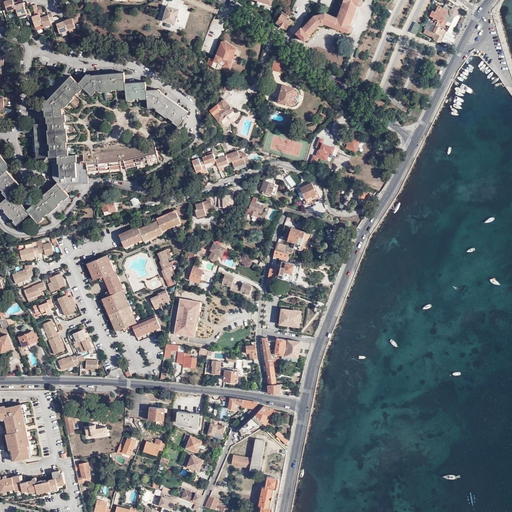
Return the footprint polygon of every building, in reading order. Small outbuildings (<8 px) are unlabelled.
[(14,3),(13,0),(6,0),(5,0),(4,0),(0,0),(4,10),(7,9),(8,11),(11,9),(12,11),(17,9),(15,5),(14,3)] [(361,0),(344,0),(342,7),(335,4),(333,11),(331,11),(330,14),(326,13),(315,16),(303,29),(302,28),(297,33),(306,41),(311,36),(310,35),(320,25),(326,23),(348,33),(352,32),(353,29),(351,26),(358,6),(362,5),(363,2),(361,0)] [(19,4),(15,5),(17,9),(19,15),(27,12),(27,14),(29,19),(32,18),(32,16),(29,8),(26,9),(23,2),(19,4)] [(180,10),(167,6),(164,19),(163,21),(175,24),(180,10)] [(425,27),(437,34),(438,30),(440,28),(441,25),(444,26),(447,21),(452,23),(455,17),(456,17),(457,16),(457,15),(458,15),(458,14),(458,13),(458,12),(458,11),(457,11),(457,10),(456,10),(456,9),(455,9),(454,9),(453,9),(452,9),(451,9),(450,10),(450,11),(451,9),(445,6),(444,9),(438,6),(435,12),(433,11),(430,15),(434,17),(433,19),(439,22),(437,26),(426,20),(424,23),(427,24),(425,27)] [(291,23),(292,20),(288,18),(289,17),(288,17),(288,16),(287,16),(287,17),(286,16),(287,15),(283,12),(281,14),(282,15),(277,23),(278,23),(286,28),(287,28),(291,23)] [(40,14),(32,16),(32,18),(36,26),(43,24),(41,17),(40,14)] [(46,15),(41,17),(43,24),(44,26),(51,23),(48,14),(46,15)] [(73,18),(65,20),(66,21),(69,30),(70,30),(73,29),(77,27),(76,22),(80,20),(79,18),(75,17),(73,18)] [(416,34),(421,24),(413,20),(408,31),(416,34)] [(69,30),(66,21),(57,24),(60,33),(69,30)] [(446,31),(440,28),(438,30),(437,34),(433,40),(438,43),(439,42),(440,43),(441,41),(450,45),(451,42),(453,44),(456,40),(453,38),(455,35),(446,31)] [(214,60),(210,58),(208,62),(207,64),(220,71),(223,65),(231,68),(233,62),(232,62),(234,55),(237,48),(226,41),(222,42),(216,55),(214,60)] [(163,64),(160,70),(168,76),(172,70),(163,64)] [(88,172),(122,170),(121,152),(67,155),(65,113),(62,113),(62,107),(84,85),(93,93),(97,89),(128,87),(129,99),(136,98),(136,96),(143,96),(143,97),(150,97),(150,106),(156,106),(157,105),(159,107),(158,108),(169,116),(170,115),(176,119),(175,120),(181,124),(191,109),(163,90),(164,89),(161,87),(149,88),(148,80),(128,81),(127,71),(90,73),(81,82),(72,73),(45,101),(46,114),(48,114),(48,121),(35,122),(37,157),(51,156),(53,177),(58,183),(27,210),(12,193),(20,185),(6,170),(10,166),(0,154),(0,186),(8,196),(0,203),(17,224),(29,213),(38,223),(68,196),(62,189),(69,184),(88,183),(88,172)] [(233,84),(223,81),(221,89),(231,91),(233,84)] [(279,102),(290,106),(295,88),(283,85),(279,102)] [(215,106),(210,110),(219,121),(233,110),(221,96),(217,99),(218,101),(214,104),(215,106)] [(356,152),(361,141),(355,138),(355,137),(357,137),(360,129),(354,127),(351,135),(352,135),(351,137),(350,137),(349,139),(342,136),(340,141),(347,144),(346,148),(356,152)] [(335,148),(323,143),(324,139),(320,138),(316,147),(319,148),(316,156),(313,155),(311,162),(316,165),(319,158),(327,161),(329,154),(328,153),(329,152),(333,153),(335,148)] [(156,144),(123,151),(127,169),(160,161),(156,144)] [(226,156),(215,160),(216,163),(220,172),(224,170),(223,168),(222,166),(225,165),(228,164),(228,163),(228,162),(231,160),(232,162),(234,168),(245,164),(245,165),(249,163),(246,156),(240,158),(237,151),(225,155),(226,156)] [(216,163),(215,160),(213,153),(202,157),(204,161),(200,163),(199,159),(192,161),(196,173),(200,171),(203,170),(207,168),(205,165),(212,162),(212,164),(216,163)] [(183,172),(176,175),(177,178),(174,179),(176,186),(177,186),(182,185),(183,186),(188,185),(183,172)] [(275,185),(266,182),(264,181),(263,184),(260,182),(259,187),(262,188),(261,191),(262,191),(271,194),(275,185)] [(313,201),(314,201),(312,197),(317,194),(312,183),(300,188),(308,205),(314,202),(313,201)] [(370,197),(359,191),(357,196),(360,198),(359,199),(360,201),(363,202),(364,202),(365,200),(367,201),(369,201),(370,199),(370,197)] [(226,197),(219,198),(220,207),(234,206),(233,195),(226,196),(226,197)] [(206,209),(205,207),(213,205),(211,198),(208,199),(208,201),(197,204),(198,209),(196,209),(198,216),(207,213),(206,209)] [(115,199),(103,202),(106,211),(111,210),(111,211),(118,209),(115,199)] [(252,199),(249,210),(245,209),(244,213),(248,214),(248,215),(257,217),(259,212),(261,212),(263,206),(255,204),(256,200),(252,199)] [(131,232),(126,234),(121,236),(125,245),(130,242),(134,241),(139,238),(144,236),(144,238),(149,236),(154,234),(158,232),(163,230),(162,229),(167,226),(172,225),(177,223),(181,220),(178,212),(173,214),(168,216),(164,218),(159,220),(158,221),(159,222),(155,224),(150,226),(146,228),(141,230),(141,228),(140,228),(135,230),(131,232)] [(285,239),(296,242),(301,244),(305,232),(292,228),(291,229),(288,228),(286,232),(288,233),(288,235),(287,234),(285,239)] [(311,234),(305,232),(301,244),(296,242),(294,248),(286,245),(284,251),(284,252),(289,254),(298,256),(300,250),(305,251),(311,234)] [(43,244),(37,245),(39,252),(45,251),(46,254),(50,253),(51,252),(51,253),(54,252),(51,242),(43,244)] [(286,245),(278,243),(276,249),(284,251),(286,245)] [(211,250),(212,251),(214,248),(221,252),(219,255),(220,255),(222,256),(226,249),(219,244),(218,246),(214,244),(211,250)] [(39,252),(37,245),(33,246),(25,248),(20,249),(23,259),(27,258),(27,256),(29,256),(33,256),(36,255),(36,253),(39,252)] [(216,262),(220,255),(219,255),(221,252),(214,248),(212,251),(213,251),(209,259),(216,262)] [(166,250),(159,253),(162,261),(160,262),(164,270),(162,271),(166,279),(169,287),(174,285),(171,277),(173,276),(171,271),(170,268),(171,267),(170,262),(168,259),(169,258),(166,250)] [(289,254),(284,252),(276,250),(274,255),(287,259),(288,258),(289,258),(289,255),(289,254)] [(106,255),(90,262),(91,266),(93,270),(95,274),(96,278),(101,277),(104,276),(105,278),(106,278),(107,280),(109,284),(111,289),(112,291),(110,292),(111,294),(108,295),(109,296),(105,298),(106,302),(108,306),(110,310),(111,314),(113,318),(115,322),(116,326),(118,330),(132,324),(134,323),(132,318),(130,312),(127,307),(125,302),(123,296),(120,291),(122,290),(120,285),(118,281),(116,276),(114,271),(112,272),(110,266),(108,260),(106,255)] [(294,271),(295,264),(282,261),(281,267),(280,267),(279,273),(280,273),(279,277),(295,281),(297,272),(294,271)] [(32,264),(25,264),(25,268),(21,270),(21,271),(12,274),(16,283),(23,280),(23,279),(25,278),(25,279),(29,277),(29,275),(26,268),(31,268),(32,268),(32,264)] [(195,264),(194,267),(190,280),(200,283),(204,271),(199,269),(200,265),(195,264)] [(268,284),(272,285),(274,277),(275,277),(276,270),(271,269),(268,284)] [(61,272),(50,277),(52,281),(47,282),(51,290),(55,289),(65,285),(63,280),(62,279),(63,279),(61,276),(62,275),(61,272)] [(230,291),(235,293),(238,286),(233,284),(233,283),(232,283),(232,281),(234,281),(235,278),(225,275),(223,283),(228,285),(227,286),(231,288),(230,291)] [(40,290),(37,283),(32,286),(32,287),(31,287),(30,287),(24,289),(28,298),(36,295),(36,294),(41,292),(40,290)] [(244,288),(238,286),(235,293),(240,294),(240,293),(241,292),(245,293),(245,295),(252,297),(253,293),(252,293),(252,291),(253,291),(255,288),(245,285),(244,288)] [(159,295),(151,299),(154,306),(158,305),(162,303),(161,301),(169,298),(168,295),(169,294),(168,293),(167,293),(166,291),(158,294),(159,295)] [(58,297),(62,306),(74,301),(73,297),(69,298),(67,294),(58,297)] [(55,307),(51,298),(48,300),(48,301),(40,305),(39,303),(34,305),(37,312),(42,310),(46,309),(48,312),(52,310),(51,308),(55,307)] [(198,302),(182,300),(181,305),(182,306),(182,307),(183,307),(181,315),(178,314),(177,319),(180,320),(179,327),(178,327),(178,328),(175,328),(174,333),(176,334),(181,335),(192,337),(193,331),(194,326),(194,322),(195,317),(196,313),(197,308),(198,302)] [(74,301),(62,306),(65,314),(75,311),(73,307),(75,306),(76,305),(74,301)] [(301,312),(283,310),(281,324),(299,326),(301,312)] [(138,325),(133,327),(136,335),(141,333),(146,332),(150,330),(155,328),(160,326),(156,317),(151,319),(147,321),(142,323),(138,325)] [(7,318),(6,318),(0,318),(0,319),(3,328),(10,325),(7,318)] [(49,339),(59,335),(59,334),(58,332),(57,332),(55,329),(54,327),(55,327),(52,320),(43,324),(49,339)] [(88,332),(86,333),(87,334),(85,335),(83,329),(74,333),(77,342),(78,342),(90,337),(88,332)] [(35,333),(21,338),(25,349),(39,343),(35,333)] [(8,335),(0,338),(0,346),(2,351),(8,348),(9,350),(14,348),(8,335)] [(49,339),(55,354),(63,350),(60,341),(59,339),(61,339),(59,335),(49,339)] [(91,340),(90,337),(78,342),(80,346),(82,352),(92,348),(90,341),(91,340)] [(272,359),(268,341),(267,338),(262,338),(265,361),(266,360),(272,360),(272,359)] [(284,340),(277,339),(277,341),(268,341),(272,359),(275,358),(275,354),(282,355),(281,359),(281,360),(297,362),(297,358),(298,358),(298,357),(300,343),(300,342),(288,340),(288,341),(284,341),(284,340)] [(177,352),(179,346),(167,344),(164,358),(170,359),(171,351),(177,352)] [(252,345),(246,346),(247,352),(250,352),(250,353),(253,353),(253,356),(247,356),(247,359),(257,359),(256,352),(256,345),(252,345)] [(190,354),(179,352),(177,363),(183,364),(183,366),(195,368),(196,358),(190,357),(190,354)] [(236,363),(237,356),(227,354),(226,362),(236,363)] [(67,368),(79,363),(77,359),(76,356),(72,357),(71,356),(65,359),(63,360),(62,359),(58,361),(61,370),(66,368),(67,368)] [(277,358),(275,358),(272,359),(272,360),(266,360),(267,366),(273,366),(274,366),(274,361),(276,361),(278,361),(278,358),(277,358)] [(91,370),(98,370),(98,360),(87,360),(86,369),(91,370)] [(211,369),(211,374),(220,375),(221,362),(212,361),(212,364),(209,364),(209,369),(211,369)] [(273,366),(267,366),(269,385),(276,384),(273,366)] [(238,372),(225,371),(224,380),(237,382),(238,372)] [(269,385),(268,385),(269,393),(280,394),(284,395),(285,384),(281,384),(276,384),(269,385)] [(234,398),(230,398),(230,400),(229,400),(228,408),(234,409),(235,405),(236,405),(236,403),(242,404),(243,400),(234,398)] [(242,404),(241,406),(251,408),(253,408),(255,407),(257,404),(257,402),(243,400),(242,404)] [(21,404),(6,408),(0,408),(0,415),(0,416),(3,415),(6,417),(7,418),(8,419),(8,421),(9,428),(12,428),(13,432),(8,433),(10,440),(11,444),(12,449),(13,453),(14,460),(30,457),(29,454),(28,450),(27,445),(26,441),(25,436),(24,432),(23,425),(26,425),(25,422),(24,418),(23,413),(23,411),(21,404)] [(265,425),(273,409),(264,406),(261,409),(255,415),(257,417),(260,420),(263,422),(265,425)] [(149,407),(149,419),(163,420),(164,408),(149,407)] [(199,414),(177,411),(176,422),(181,422),(180,423),(192,425),(192,427),(197,428),(199,414)] [(74,433),(70,415),(64,416),(67,434),(74,433)] [(242,434),(263,422),(260,420),(257,417),(255,415),(239,429),(242,434)] [(220,420),(207,417),(206,420),(210,422),(209,423),(211,423),(208,434),(215,436),(216,432),(223,434),(225,427),(218,425),(220,420)] [(95,425),(90,425),(91,428),(87,429),(88,435),(92,435),(92,437),(107,434),(106,428),(96,429),(95,425)] [(286,450),(266,431),(264,435),(266,438),(275,443),(283,450),(282,453),(285,454),(286,450)] [(278,431),(275,434),(286,445),(288,440),(278,431)] [(188,440),(185,446),(196,451),(197,450),(198,448),(197,446),(199,444),(200,443),(201,441),(201,439),(190,435),(185,432),(183,438),(188,440)] [(263,438),(256,436),(252,459),(233,456),(231,465),(250,469),(249,471),(261,473),(263,466),(260,465),(264,441),(262,441),(263,438)] [(129,456),(135,441),(127,438),(123,445),(119,444),(115,452),(120,454),(121,452),(129,456)] [(146,442),(142,452),(156,457),(158,452),(162,453),(165,444),(155,440),(154,445),(146,442)] [(188,453),(183,466),(194,470),(195,468),(188,465),(192,455),(188,453)] [(204,460),(192,455),(188,465),(195,468),(200,470),(204,460)] [(88,462),(74,465),(75,471),(80,470),(81,476),(76,477),(78,484),(83,483),(82,479),(90,477),(89,472),(88,462)] [(20,480),(19,475),(12,476),(12,477),(6,478),(5,478),(6,477),(6,476),(6,475),(5,475),(4,475),(3,476),(3,478),(1,479),(0,475),(0,487),(0,489),(7,487),(14,486),(14,488),(15,490),(17,490),(22,489),(22,491),(25,490),(29,490),(30,492),(32,491),(37,490),(44,489),(44,490),(47,490),(51,489),(58,487),(57,485),(62,484),(64,484),(63,477),(60,477),(59,473),(59,470),(52,472),(53,479),(52,479),(49,479),(49,480),(45,481),(45,479),(41,480),(38,480),(38,481),(35,481),(36,481),(36,480),(36,479),(36,478),(35,477),(34,477),(33,477),(32,477),(32,478),(31,479),(31,480),(21,482),(20,480)] [(276,478),(270,477),(269,477),(267,477),(265,487),(263,487),(257,511),(272,511),(273,511),(272,511),(273,509),(270,508),(273,489),(276,490),(276,487),(277,487),(278,481),(278,479),(276,478)] [(200,505),(203,496),(196,493),(196,494),(185,490),(182,498),(196,504),(200,505)] [(178,501),(179,497),(174,495),(169,493),(163,491),(161,496),(163,496),(160,505),(172,509),(175,500),(178,501)] [(219,500),(210,496),(205,507),(209,508),(215,510),(217,505),(219,500)] [(106,508),(108,502),(97,500),(94,511),(97,511),(109,511),(110,510),(106,508)]
